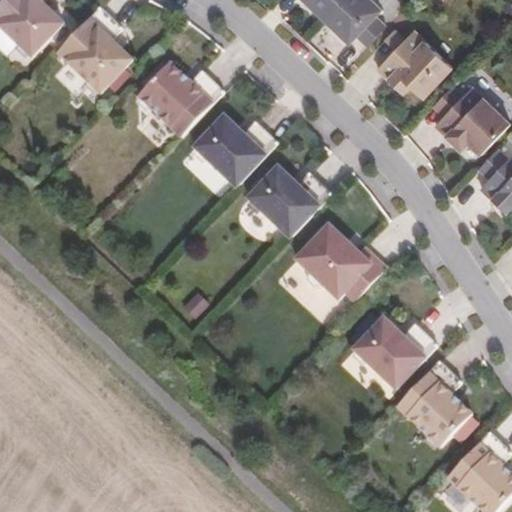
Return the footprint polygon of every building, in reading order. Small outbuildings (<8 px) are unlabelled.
[(6,0),(0,7),(0,25),(34,58),(66,24),(45,4),(48,0),(6,0)] [(310,0),(309,2),(328,20),(346,0),(310,0)] [(372,0),(346,0),(328,20),(346,38),(353,31),(372,11),(378,5),(372,0)] [(102,9),(60,53),(103,94),(135,61),(113,40),(124,29),(102,9)] [(353,31),(364,41),(383,21),(372,11),(353,31)] [(370,46),(381,56),(400,36),(389,26),(370,46)] [(381,56),(372,66),(399,91),(406,83),(418,95),(447,64),(408,27),(400,36),(381,56)] [(141,97),(184,138),(226,93),(204,73),(194,84),(172,64),(141,97)] [(435,106),(446,117),(465,96),(454,86),(435,106)] [(446,117),(437,125),(463,151),(470,143),(483,155),(511,124),(474,87),(465,96),(446,117)] [(227,116),(196,148),(239,188),(280,145),(258,124),(246,135),(227,116)] [(479,170),(490,180),(509,161),(498,151),(479,170)] [(490,180),(481,190),(508,215),(511,209),(511,157),(509,161),(490,180)] [(280,167),(250,199),(292,239),(334,196),(312,174),(300,186),(280,167)] [(360,300),(391,267),(368,245),(363,251),(333,222),(300,257),(314,271),(312,274),(312,281),(319,287),(326,287),(329,284),(343,298),(350,291),(360,300)] [(386,318),(356,350),(398,390),(440,346),(417,325),(406,337),(386,318)] [(462,385),(440,365),(397,409),(441,450),(472,417),(451,397),(462,385)] [(511,456),(511,454),(491,434),(449,479),(483,511),(499,511),(511,499),(511,475),(503,466),(511,456)]
